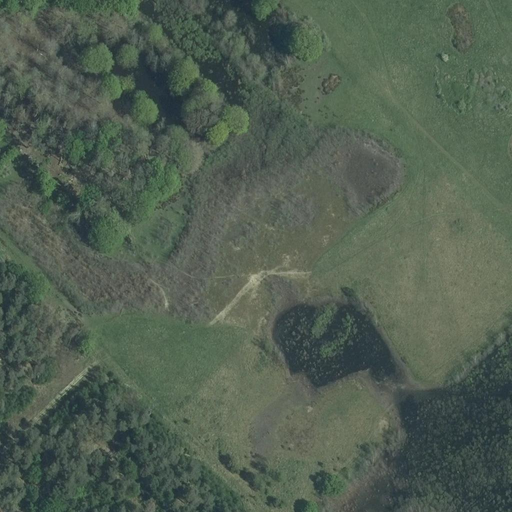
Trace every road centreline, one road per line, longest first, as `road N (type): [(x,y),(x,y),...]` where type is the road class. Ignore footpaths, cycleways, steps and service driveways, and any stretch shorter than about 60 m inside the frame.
road 1 (track): [(254,511),(101,352)]
road 2 (track): [(101,352),(0,246)]
road 3 (track): [(0,454),(101,352)]
